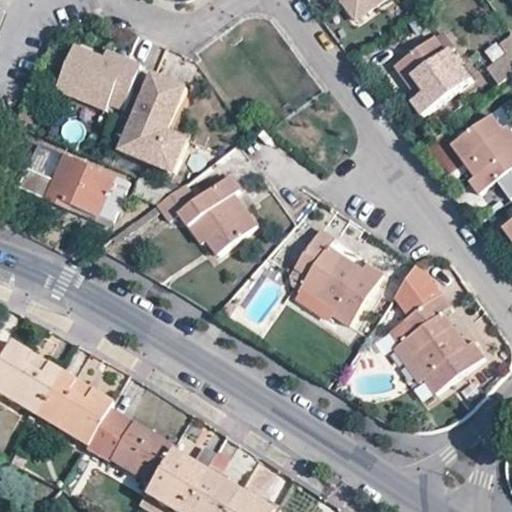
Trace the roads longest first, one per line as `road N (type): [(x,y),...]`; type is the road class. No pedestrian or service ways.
road 1 (tertiary): [(0,259),(80,292),(390,485)]
road 2 (residential): [(286,0),(511,316)]
road 3 (residential): [(496,425),(390,485)]
road 4 (residential): [(122,0),(147,17),(187,23),(232,0)]
